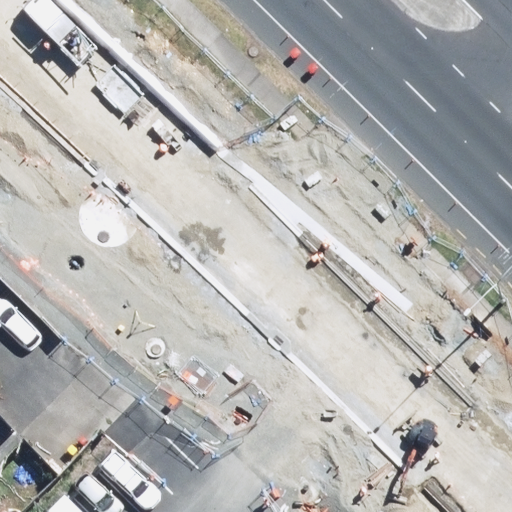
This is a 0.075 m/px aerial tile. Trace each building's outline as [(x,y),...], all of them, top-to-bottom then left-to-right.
[(0,62),(0,101),(20,81),(0,62)] [(72,89),(0,164),(0,179),(78,254),(55,277),(118,338),(220,231),(72,89)] [(0,273),(29,244),(0,216),(0,273)] [(149,379),(110,341),(24,430),(64,468),(149,379)] [(0,510),(13,496),(0,483),(0,510)]
